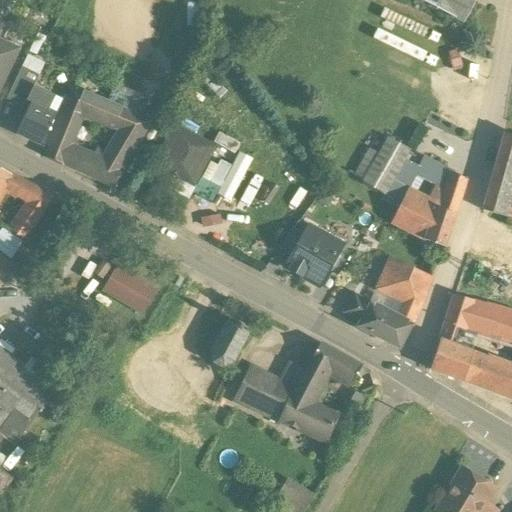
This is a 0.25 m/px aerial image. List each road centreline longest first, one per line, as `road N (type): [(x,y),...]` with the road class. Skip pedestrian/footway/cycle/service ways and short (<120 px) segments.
road 1 (tertiary): [(0,156),(405,372)]
road 2 (residential): [(405,372),(478,187),(511,16)]
road 3 (track): [(405,372),(327,511)]
road 4 (tertiary): [(405,372),(511,445)]
